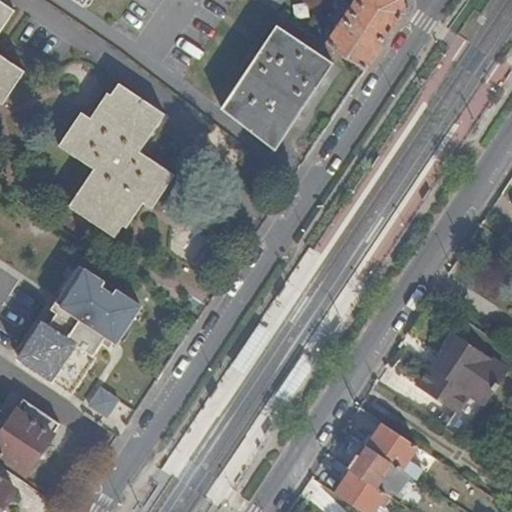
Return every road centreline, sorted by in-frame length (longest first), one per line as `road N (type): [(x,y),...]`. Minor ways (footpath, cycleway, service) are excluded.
road 1 (residential): [(442,0),(94,511)]
road 2 (residential): [(260,511),(511,137)]
